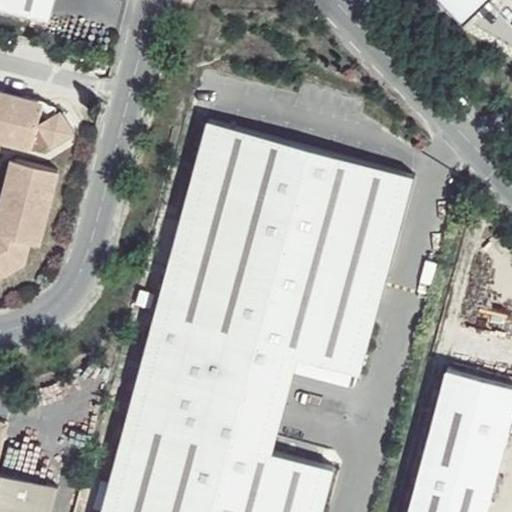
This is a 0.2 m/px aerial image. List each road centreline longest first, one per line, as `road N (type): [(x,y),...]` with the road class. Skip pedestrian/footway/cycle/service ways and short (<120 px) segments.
road 1 (residential): [(0,326),(16,329),(71,306),(103,229),(157,0)]
road 2 (residential): [(326,0),(511,189)]
